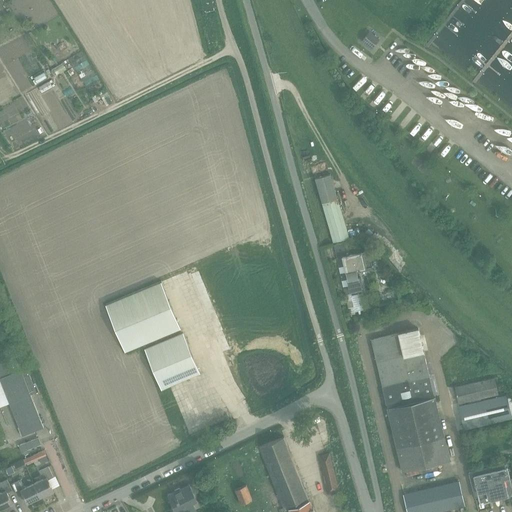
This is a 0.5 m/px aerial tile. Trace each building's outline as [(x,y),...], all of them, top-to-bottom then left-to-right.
[(372,49),(379,39),(370,32),(362,41),(372,49)] [(330,175),(315,179),(333,241),(348,237),(330,175)] [(337,244),(334,245),(337,259),(343,287),(347,286),(349,286),(351,294),(352,294),(362,291),(357,269),(365,267),(365,269),(366,268),(364,259),(369,258),(370,259),(368,251),(346,256),(343,242),(337,244)] [(161,281),(105,305),(125,352),(181,328),(161,281)] [(364,298),(353,301),(355,308),(366,306),(364,298)] [(371,339),(382,386),(429,375),(418,328),(407,331),(407,330),(406,330),(406,331),(371,339)] [(162,389),(200,373),(183,333),(145,349),(162,389)] [(0,361),(0,379),(22,436),(43,428),(30,394),(34,393),(39,391),(36,384),(33,385),(28,370),(21,373),(20,370),(14,373),(9,358),(0,361)] [(382,386),(387,405),(388,405),(434,394),(429,375),(382,386)] [(494,378),(455,387),(459,403),(498,394),(494,378)] [(440,421),(435,397),(434,394),(388,405),(389,408),(387,409),(393,432),(440,421)] [(511,418),(506,394),(459,406),(465,429),(511,418)] [(440,421),(393,432),(402,471),(422,467),(423,472),(437,469),(436,464),(449,460),(440,421)] [(19,445),(21,451),(41,444),(38,437),(19,445)] [(309,499),(284,437),(259,447),(284,511),(289,509),(289,511),(314,511),(313,508),(312,508),(309,500),(308,499),(309,499)] [(47,455),(44,450),(23,459),(26,464),(47,455)] [(328,493),(339,490),(330,452),(319,455),(328,493)] [(489,494),(510,489),(504,464),(469,472),(475,497),(488,494),(489,499),(490,499),(489,494)] [(11,466),(5,469),(8,474),(14,472),(11,466)] [(48,479),(54,476),(48,466),(39,470),(43,479),(34,483),(40,497),(53,490),(48,479)] [(7,492),(12,490),(7,479),(0,482),(0,487),(2,492),(0,492),(0,509),(12,504),(7,492)] [(27,503),(40,497),(34,483),(24,487),(20,479),(11,483),(16,494),(22,492),(27,503)] [(446,482),(447,485),(403,495),(407,511),(435,511),(464,505),(459,482),(458,482),(458,480),(446,482)] [(240,504),(252,500),(246,485),(234,489),(240,504)] [(196,501),(189,486),(181,490),(179,488),(174,490),(175,493),(169,496),(174,505),(177,509),(172,511),(189,511),(195,510),(194,509),(193,509),(191,503),(196,501)]
